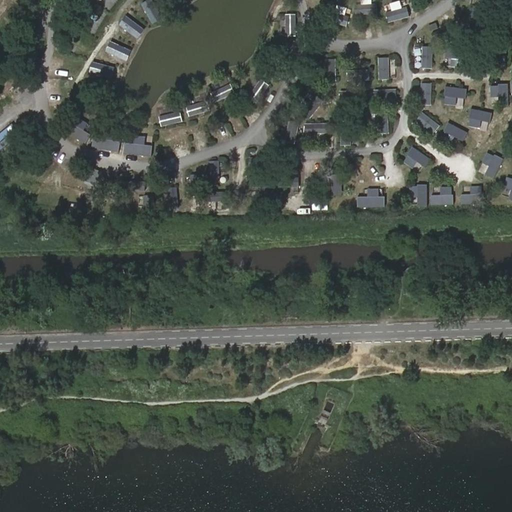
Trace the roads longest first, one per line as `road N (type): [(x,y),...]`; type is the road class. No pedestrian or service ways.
road 1 (residential): [(511,326),(0,342)]
road 2 (track): [(92,161),(77,146),(79,67),(92,0)]
